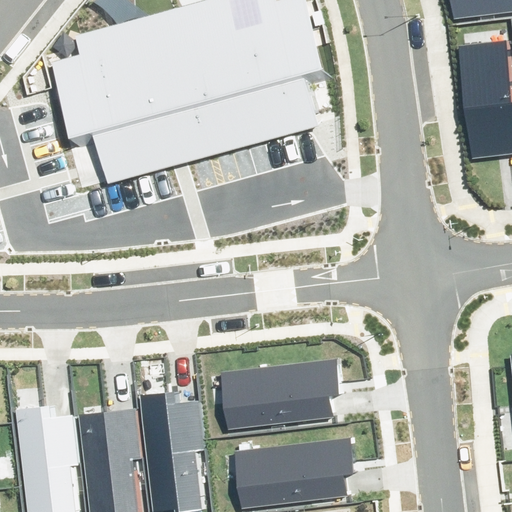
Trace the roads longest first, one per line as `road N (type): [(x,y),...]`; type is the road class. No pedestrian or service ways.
road 1 (residential): [(0,310),(418,273)]
road 2 (residential): [(418,273),(385,0)]
road 3 (residential): [(449,511),(418,273)]
